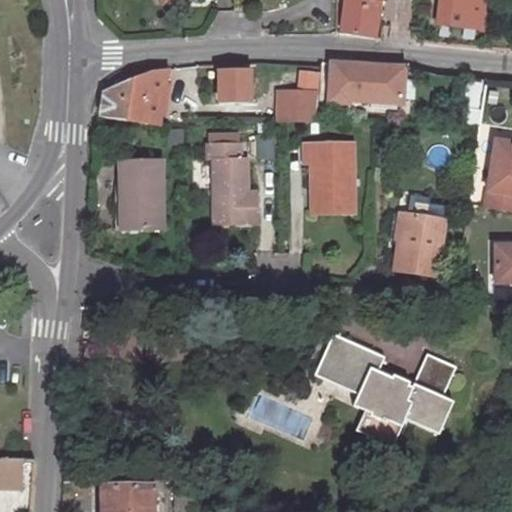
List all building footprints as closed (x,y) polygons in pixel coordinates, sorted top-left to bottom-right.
[(344,0),(339,36),(372,40),(378,0),(344,0)] [(484,0),(439,0),(436,25),(482,30),(484,0)] [(334,61),(333,104),(414,105),(415,62),(334,61)] [(221,63),(221,88),(240,88),(239,63),(221,63)] [(99,117),(131,121),(159,125),(161,112),(165,85),(167,68),(150,70),(102,91),(99,117)] [(482,111),(487,79),(467,76),(463,108),(482,111)] [(167,113),(172,86),(165,85),(161,112),(167,113)] [(275,123),(316,122),(319,93),(278,89),(275,123)] [(489,207),(511,211),(511,137),(502,136),(489,207)] [(211,160),(212,224),(259,224),(258,201),(248,201),(248,190),(247,157),(241,157),(240,142),(205,143),(205,160),(211,160)] [(311,164),(312,214),(354,213),(353,144),(304,144),(305,164),(311,164)] [(126,196),(127,229),(163,229),(162,162),(120,162),(120,196),(126,196)] [(258,200),(257,190),(248,190),(248,201),(258,201),(258,200)] [(407,215),(444,221),(446,206),(429,203),(430,198),(410,195),(407,215)] [(116,196),(116,229),(127,229),(126,196),(120,196),(116,196)] [(398,214),(394,240),(398,241),(403,241),(407,215),(398,214)] [(394,270),(435,277),(444,221),(407,215),(403,241),(398,241),(394,270)] [(511,281),(511,243),(495,243),(495,281),(511,281)] [(356,395),(352,406),(363,412),(355,431),(393,449),(406,421),(439,436),(455,402),(443,397),(456,367),(426,354),(411,386),(410,385),(410,382),(393,375),(391,378),(388,385),(375,379),(378,372),(385,358),(333,334),(314,376),(356,395)] [(391,378),(378,372),(375,379),(388,385),(391,378)] [(0,490),(29,491),(29,459),(0,458),(0,490)] [(176,478),(174,509),(192,509),(193,478),(176,478)] [(63,492),(78,492),(78,489),(93,489),(93,479),(63,479),(63,492)] [(152,484),(101,485),(100,511),(153,511),(153,491),(163,491),(163,479),(152,479),(152,484)]
